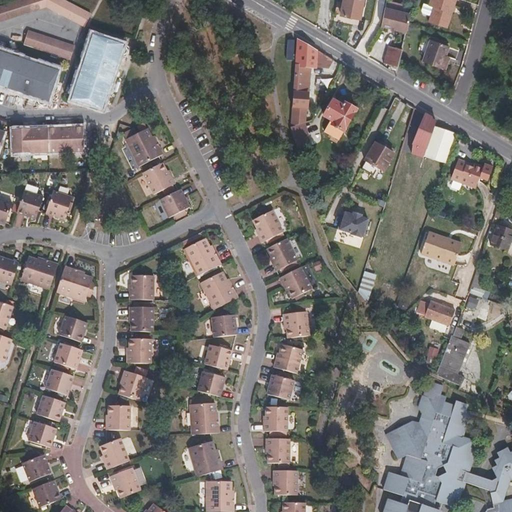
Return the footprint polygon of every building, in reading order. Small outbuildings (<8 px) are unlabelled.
[(61,0),(17,0),(0,5),(0,20),(46,7),(82,26),(88,14),(61,0)] [(344,0),(341,15),(360,19),(364,0),(344,0)] [(446,27),(456,0),(429,0),(428,2),(433,4),(428,20),(446,27)] [(408,31),(413,13),(387,7),(383,25),(408,31)] [(24,32),(20,45),(66,61),(71,48),(24,32)] [(90,36),(67,99),(96,109),(116,59),(120,58),(122,56),(124,55),(124,52),(124,50),(122,47),(90,36)] [(319,68),(319,52),(298,39),(297,66),(311,67),(319,68)] [(445,55),(448,45),(430,39),(422,61),(441,67),(445,55)] [(399,67),(403,49),(390,46),(390,48),(387,47),(386,53),(389,53),(387,64),(399,67)] [(332,69),(337,63),(319,52),(319,68),(332,69)] [(0,53),(0,86),(32,98),(35,103),(39,105),(42,104),(44,103),(46,100),(56,72),(0,53)] [(445,69),(449,56),(445,55),(441,67),(445,69)] [(309,93),(311,67),(297,66),(295,93),(309,93)] [(429,79),(426,84),(434,89),(436,84),(429,79)] [(308,108),(309,93),(295,93),(293,127),(301,125),(305,123),(306,108),(308,108)] [(334,101),(325,116),(334,122),(332,125),(344,132),(358,111),(346,104),(343,107),(334,101)] [(424,158),(434,127),(436,121),(425,115),(414,143),(412,155),(421,157),(424,158)] [(307,137),(305,126),(301,127),(301,125),(293,127),(293,129),(298,150),(306,148),(303,138),(307,137)] [(63,152),(62,127),(44,128),(46,152),(63,152)] [(89,144),(89,133),(79,133),(79,127),(62,127),(63,152),(79,152),(79,145),(89,144)] [(441,174),(455,134),(434,127),(424,158),(421,167),(441,174)] [(27,153),(27,128),(11,128),(11,153),(27,153)] [(46,152),(44,128),(27,128),(27,153),(46,152)] [(122,140),(136,167),(161,155),(153,139),(151,140),(145,129),(122,140)] [(368,160),(363,167),(375,175),(379,168),(385,171),(396,154),(377,143),(367,159),(368,160)] [(459,160),(452,180),(476,189),(480,178),(488,181),(493,167),(485,164),(484,168),(475,165),(474,168),(467,165),(468,163),(459,160)] [(173,184),(169,175),(167,176),(161,164),(141,174),(152,195),(173,184)] [(188,207),(179,189),(158,200),(167,218),(188,207)] [(33,219),(41,197),(21,191),(14,212),(33,219)] [(62,221),(70,198),(50,192),(43,214),(62,221)] [(422,192),(416,208),(427,213),(433,196),(422,192)] [(0,221),(3,222),(10,202),(0,198),(0,221)] [(271,212),(252,222),(258,235),(257,235),(261,243),(281,233),(271,212)] [(346,212),(340,230),(351,233),(351,235),(361,238),(361,237),(363,237),(369,220),(362,218),(362,215),(353,212),(353,215),(346,212)] [(507,252),(511,240),(511,233),(497,228),(490,246),(507,252)] [(429,233),(421,254),(454,266),(462,245),(451,240),(450,242),(445,241),(445,239),(429,233)] [(219,266),(212,251),(210,251),(204,240),(182,251),(195,277),(219,266)] [(295,261),(285,240),(265,249),(272,261),(270,262),(275,271),(295,261)] [(0,281),(8,284),(15,263),(0,258),(0,281)] [(46,290),(54,266),(39,260),(38,262),(25,258),(18,281),(46,290)] [(87,289),(91,280),(78,276),(79,273),(64,268),(56,293),(85,301),(87,289)] [(309,291),(299,269),(278,279),(283,287),(284,286),(291,300),(309,291)] [(366,302),(374,276),(365,269),(357,293),(364,301),(366,302)] [(234,299),(226,286),(228,285),(222,272),(198,284),(211,310),(234,299)] [(152,301),(152,276),(132,275),(131,291),(128,291),(128,301),(152,301)] [(427,302),(421,318),(446,327),(452,311),(427,302)] [(0,330),(1,331),(10,307),(0,303),(0,330)] [(150,333),(151,309),(127,308),(127,316),(129,317),(129,333),(150,333)] [(306,337),(304,314),(281,317),(282,324),(283,324),(285,340),(306,337)] [(78,343),(84,324),(62,317),(55,336),(78,343)] [(232,336),(230,317),(206,319),(208,339),(232,336)] [(457,375),(468,343),(458,339),(462,330),(453,326),(439,366),(444,367),(441,375),(437,374),(436,376),(461,386),(464,377),(457,375)] [(0,360),(1,361),(8,340),(0,336),(0,360)] [(148,365),(149,340),(128,339),(127,355),(125,355),(125,364),(148,365)] [(72,370),(79,351),(57,344),(50,363),(72,370)] [(236,360),(245,361),(248,346),(239,344),(236,360)] [(224,371),(229,352),(206,346),(200,365),(224,371)] [(295,375),(302,353),(280,346),(276,360),(274,359),(272,368),(295,375)] [(429,353),(426,362),(434,366),(437,356),(429,353)] [(63,396),(70,378),(48,371),(42,389),(63,396)] [(136,403),(145,380),(122,372),(119,381),(120,381),(115,396),(136,403)] [(216,398),(221,380),(199,373),(193,392),(216,398)] [(270,377),(264,396),(286,403),(292,383),(270,377)] [(497,482),(511,474),(511,451),(498,448),(489,477),(466,470),(471,451),(466,449),(469,439),(459,436),(465,415),(461,414),(464,403),(452,399),(451,404),(442,402),(442,397),(431,393),(429,398),(419,395),(415,407),(420,409),(413,430),(407,421),(390,429),(393,436),(385,444),(383,448),(388,456),(397,453),(398,456),(393,473),(399,475),(393,500),(386,499),(381,511),(435,511),(436,508),(432,507),(434,500),(453,505),(458,488),(461,489),(462,481),(486,488),(490,503),(483,509),(480,511),(511,511),(511,498),(497,501),(495,495),(495,489),(497,482)] [(55,422),(61,403),(39,396),(33,415),(55,422)] [(215,434),(215,419),(213,419),(212,404),(187,406),(188,436),(215,434)] [(128,432),(128,407),(105,407),(104,423),(102,423),(102,432),(128,432)] [(286,431),(286,409),(262,408),(262,423),(260,423),(260,432),(286,431)] [(46,447),(52,429),(30,422),(24,441),(46,447)] [(126,462),(117,439),(97,446),(103,461),(101,462),(104,471),(126,462)] [(288,464),(288,440),(262,440),(262,447),(264,447),(264,465),(288,464)] [(217,457),(214,441),(187,448),(194,478),(219,471),(216,457),(217,457)] [(48,473),(41,454),(29,459),(28,457),(18,461),(26,482),(48,473)] [(137,492),(128,468),(106,477),(109,484),(111,484),(117,499),(137,492)] [(294,495),(293,472),(270,472),(270,480),(272,480),(272,496),(294,495)] [(57,499),(50,481),(29,490),(36,508),(57,499)] [(229,511),(230,495),(228,495),(228,483),(203,482),(202,511),(229,511)]
